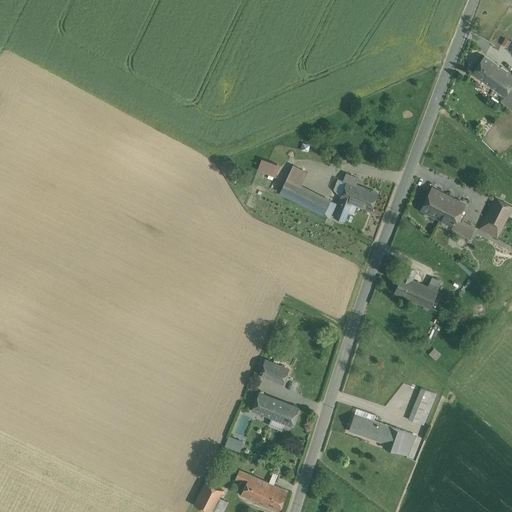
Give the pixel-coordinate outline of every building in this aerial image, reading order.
[(511,86),(511,75),(484,56),(472,74),(505,96),(511,87),(511,86)] [(511,107),(511,87),(505,96),(501,101),(511,108),(511,107)] [(262,159),(258,170),(275,177),(280,165),(262,159)] [(296,184),(301,187),(308,173),(293,166),(286,179),(296,184)] [(358,179),(346,174),(343,181),(347,183),(348,183),(348,182),(355,185),(356,185),(358,179)] [(279,194),(289,199),(296,184),(286,179),(279,194)] [(334,190),(341,197),(347,183),(343,181),(338,179),(334,190)] [(355,185),(348,182),(348,183),(347,183),(341,197),(341,198),(342,199),(352,203),(357,205),(371,210),(377,193),(356,185),(355,185)] [(296,184),(289,199),(323,216),(331,201),(301,187),(296,184)] [(465,205),(432,188),(421,210),(453,226),(452,229),(458,232),(463,222),(457,219),(465,205)] [(511,205),(495,197),(479,229),(497,238),(511,208),(511,205)] [(352,203),(342,199),(334,217),(344,221),(348,212),(352,203)] [(337,204),(331,201),(323,216),(329,219),(336,205),(337,204)] [(352,203),(348,212),(353,214),(357,205),(352,203)] [(475,228),(463,222),(458,232),(470,238),(475,228)] [(407,267),(396,292),(413,300),(420,284),(412,280),(416,270),(407,267)] [(441,281),(432,277),(427,287),(437,291),(441,281)] [(427,287),(420,284),(413,300),(430,307),(437,291),(427,287)] [(431,353),(437,358),(440,354),(434,349),(431,353)] [(289,369),(266,359),(260,374),(283,383),(289,369)] [(421,388),(408,419),(424,425),(437,393),(421,388)] [(279,400),(260,392),(253,410),(272,417),(279,400)] [(299,408),(279,400),(272,417),(283,422),(291,425),(299,408)] [(356,409),(355,414),(374,420),(376,416),(356,409)] [(374,420),(355,414),(349,431),(384,443),(383,447),(398,452),(406,431),(374,420)] [(283,422),(272,417),(269,424),(280,429),(283,422)] [(406,431),(398,452),(405,454),(413,434),(406,431)] [(240,451),(244,441),(229,435),(225,445),(240,451)] [(248,481),(252,472),(240,467),(236,476),(248,481)] [(269,479),(252,472),(248,481),(243,493),(260,500),(269,479)] [(274,472),(270,480),(275,482),(278,474),(274,472)] [(206,478),(194,503),(212,511),(218,499),(224,487),(206,478)] [(270,480),(269,479),(260,500),(279,509),(288,488),(275,482),(270,480)] [(223,511),(228,503),(218,499),(212,511),(223,511)]
